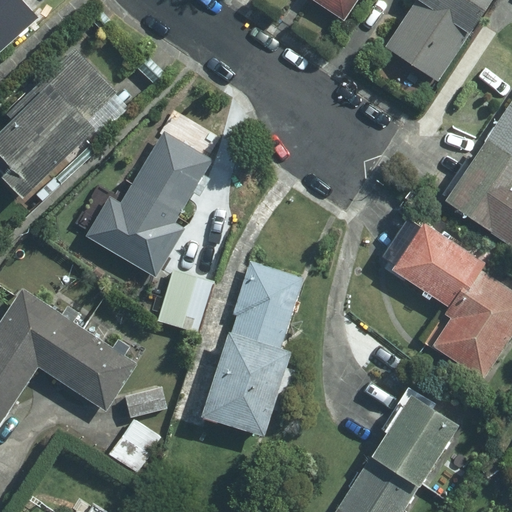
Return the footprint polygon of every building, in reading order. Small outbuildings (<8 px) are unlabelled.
[(0,0),(0,38),(24,17),(8,0),(0,0)] [(309,0),(339,18),(350,0),(309,0)] [(411,0),(381,45),(433,79),(464,33),(462,32),(482,0),(411,0)] [(69,51),(2,115),(7,120),(0,126),(0,167),(1,169),(0,170),(0,182),(13,196),(81,130),(76,124),(109,92),(69,51)] [(143,55),(132,65),(141,74),(149,82),(159,72),(152,64),(143,55)] [(511,106),(505,102),(479,140),(511,161),(511,106)] [(158,132),(125,189),(172,218),(188,190),(194,194),(203,179),(197,175),(206,160),(158,132)] [(511,161),(479,140),(458,174),(440,201),(511,248),(511,247),(511,161)] [(157,244),(172,218),(125,189),(116,204),(104,197),(83,235),(139,268),(147,254),(157,259),(163,248),(157,244)] [(389,269),(446,307),(473,270),(477,264),(417,225),(389,269)] [(228,336),(222,335),(196,416),(254,435),(281,353),(275,351),(298,279),(246,263),(229,314),(234,316),(228,336)] [(170,268),(156,317),(196,328),(210,280),(170,268)] [(511,325),(511,296),(473,270),(446,307),(441,315),(446,318),(429,344),(479,377),(511,325)] [(0,404),(3,407),(33,363),(16,289),(0,313),(0,404)] [(56,316),(16,289),(33,363),(51,376),(80,331),(68,322),(74,314),(62,307),(56,316)] [(108,350),(80,331),(51,376),(101,410),(131,364),(119,356),(124,348),(114,341),(108,350)] [(155,389),(123,398),(128,417),(159,409),(155,389)] [(405,398),(368,454),(414,484),(450,427),(405,398)] [(130,420),(109,451),(127,463),(148,433),(130,420)] [(368,454),(331,511),(332,511),(395,511),(414,484),(368,454)] [(455,483),(440,474),(430,489),(445,498),(455,483)]
